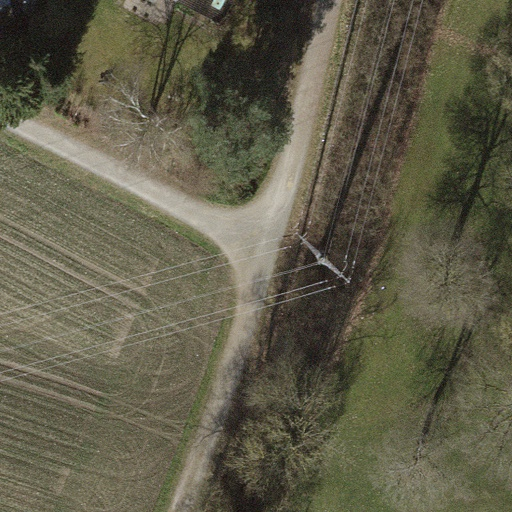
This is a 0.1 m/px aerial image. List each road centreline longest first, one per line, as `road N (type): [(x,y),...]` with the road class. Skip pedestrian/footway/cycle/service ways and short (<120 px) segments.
road 1 (track): [(0,111),(266,251)]
road 2 (track): [(170,511),(266,251)]
road 3 (track): [(266,251),(330,0)]
